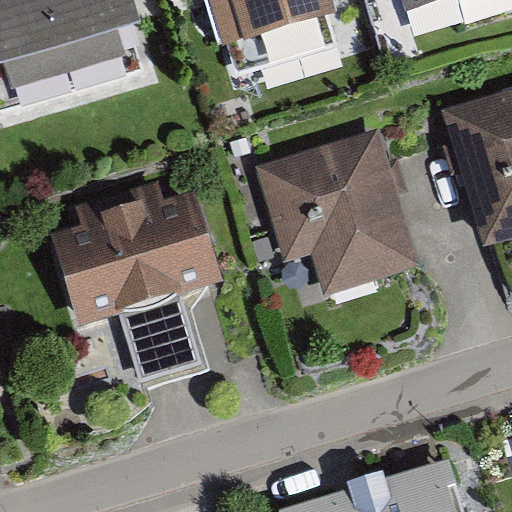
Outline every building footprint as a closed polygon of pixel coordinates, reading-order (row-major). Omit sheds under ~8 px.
[(123,0),(0,0),(0,94),(138,64),(123,0)] [(305,0),(206,0),(217,51),(313,31),(305,0)] [(385,0),(388,10),(428,0),(385,0)] [(511,98),(437,121),(472,238),(511,226),(511,98)] [(376,136),(254,165),(278,266),(300,261),(307,293),(408,270),(376,136)] [(186,199),(40,233),(62,325),(103,316),(118,377),(180,362),(163,291),(206,281),(186,199)] [(443,511),(434,472),(269,511),(268,511),(443,511)]
